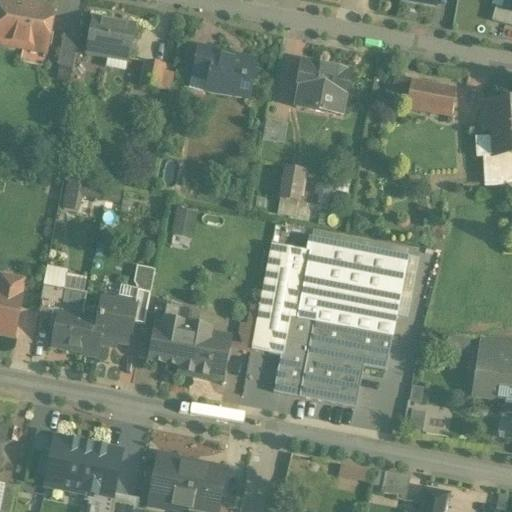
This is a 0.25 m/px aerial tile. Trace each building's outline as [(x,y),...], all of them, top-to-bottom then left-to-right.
[(511,15),(511,0),(504,0),(501,12),(511,15)] [(52,14),(2,5),(0,14),(0,48),(22,53),(25,50),(45,53),(52,14)] [(134,31),(92,23),(85,56),(106,60),(106,57),(128,61),(134,31)] [(77,41),(63,39),(57,70),(71,73),(77,41)] [(213,56),(197,53),(193,77),(208,80),(213,56)] [(234,60),(213,56),(208,80),(206,92),(231,97),(230,99),(248,102),(254,68),(234,64),(234,60)] [(350,71),(303,62),(294,109),(341,118),(350,71)] [(163,69),(145,65),(140,89),(158,92),(161,78),(163,69)] [(170,79),(161,78),(158,91),(168,93),(171,77),(170,76),(170,79)] [(454,91),(394,80),(390,105),(449,117),(454,91)] [(511,104),(488,106),(488,107),(480,107),(482,133),(490,133),(490,138),(476,139),(477,157),(483,157),(485,186),(498,185),(498,179),(507,181),(511,179),(511,104)] [(293,114),(269,110),(265,128),(290,132),(293,114)] [(303,173),(284,169),(278,201),(279,201),(277,215),(294,218),(297,204),(298,204),(303,173)] [(333,194),(333,172),(320,171),(319,194),(333,194)] [(102,214),(102,205),(125,205),(125,186),(68,186),(68,213),(102,214)] [(180,207),(176,233),(196,236),(200,210),(180,207)] [(407,259),(308,239),(305,254),(307,254),(294,319),(391,338),(401,290),(405,266),(407,259)] [(251,346),(250,351),(245,350),(245,351),(279,358),(287,318),(294,319),(307,254),(305,254),(271,247),(255,329),(251,346)] [(142,266),(137,285),(155,289),(159,270),(142,266)] [(417,268),(405,266),(401,290),(413,292),(417,268)] [(1,280),(0,283),(0,336),(13,339),(20,298),(19,298),(22,284),(1,280)] [(58,291),(42,288),(38,313),(54,317),(58,291)] [(86,296),(63,292),(59,315),(58,315),(52,349),(80,355),(79,357),(93,360),(94,357),(95,358),(97,345),(101,324),(97,323),(81,320),(86,296)] [(150,295),(136,292),(134,305),(135,305),(132,325),(144,327),(150,295)] [(115,306),(101,303),(97,323),(101,324),(97,345),(104,347),(109,343),(125,346),(128,344),(132,325),(135,305),(134,305),(120,303),(115,306)] [(192,312),(166,308),(163,324),(189,328),(192,312)] [(294,319),(287,318),(279,358),(272,394),(354,410),(362,368),(385,372),(391,338),(294,319)] [(189,328),(163,324),(162,328),(156,327),(149,361),(179,367),(178,373),(196,377),(197,375),(222,380),(228,346),(207,342),(209,332),(189,328)] [(255,329),(240,326),(239,335),(243,344),(251,346),(255,329)] [(511,351),(511,347),(482,342),(479,364),(509,368),(511,351)] [(511,368),(509,368),(479,364),(478,370),(490,372),(486,399),(504,402),(502,412),(511,414),(511,368)] [(414,427),(427,428),(429,411),(416,409),(414,427)] [(120,454),(55,441),(46,484),(93,494),(92,497),(104,499),(111,501),(112,496),(120,454)] [(215,511),(216,506),(223,471),(172,462),(173,458),(157,455),(147,508),(163,511),(163,508),(165,508),(165,507),(188,511),(215,511)] [(342,478),(375,482),(376,468),(344,464),(342,478)] [(409,479),(384,474),(380,494),(396,498),(395,502),(404,504),(409,479)] [(13,511),(18,489),(3,486),(0,501),(0,511),(13,511)] [(424,492),(421,506),(413,504),(412,510),(412,511),(444,511),(447,496),(424,492)] [(135,511),(138,501),(112,496),(111,501),(104,499),(101,511),(135,511)]
